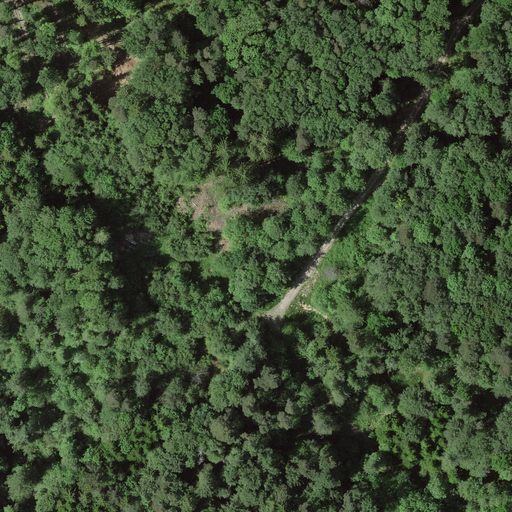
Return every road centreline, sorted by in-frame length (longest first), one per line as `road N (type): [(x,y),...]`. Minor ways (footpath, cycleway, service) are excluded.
road 1 (track): [(267,322),(104,212),(53,110),(15,0)]
road 2 (track): [(480,0),(385,161),(267,322)]
